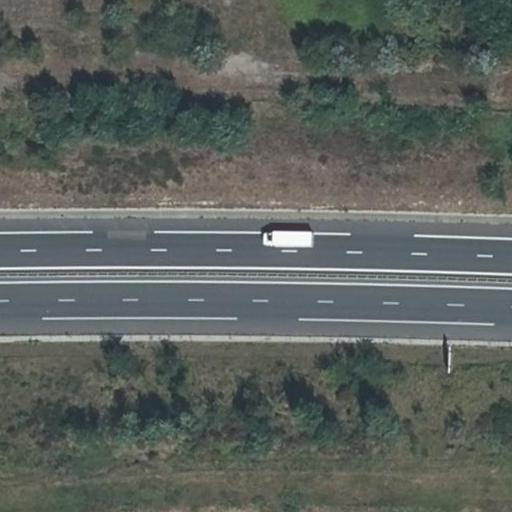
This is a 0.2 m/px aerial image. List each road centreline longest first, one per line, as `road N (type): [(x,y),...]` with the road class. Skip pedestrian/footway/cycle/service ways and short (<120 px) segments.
road 1 (motorway): [(511,256),(0,250)]
road 2 (motorway): [(0,301),(511,307)]
